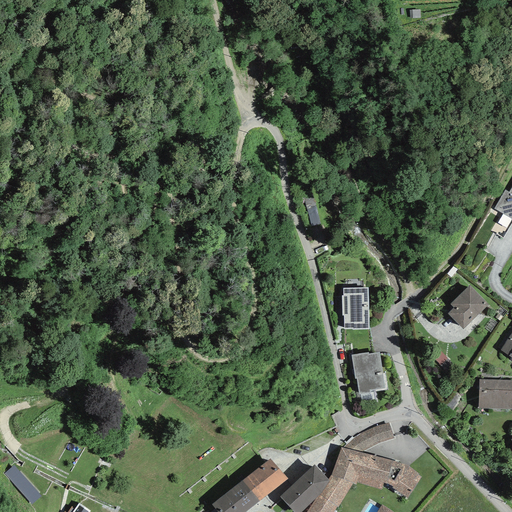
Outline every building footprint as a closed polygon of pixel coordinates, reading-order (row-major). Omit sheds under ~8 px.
[(511,186),(509,192),(504,189),(494,209),(511,218),(511,186)] [(313,199),(305,201),(311,225),(319,223),(313,199)] [(463,329),(488,304),(469,285),(449,304),(453,308),(447,314),(463,329)] [(344,329),(352,329),(352,330),(369,330),(368,287),(351,288),(343,288),(343,296),(341,296),(342,316),(344,316),(344,329)] [(511,357),(511,333),(500,350),(501,351),(511,357)] [(368,352),(351,355),(355,379),(356,379),(359,394),(370,393),(370,390),(385,388),(379,352),(369,353),(368,352)] [(511,380),(479,379),(478,408),(511,409),(511,380)] [(349,442),(343,448),(362,453),(378,443),(394,438),(389,423),(372,428),(357,435),(349,442)] [(343,448),(341,447),(329,480),(319,493),(338,506),(353,483),(356,484),(357,482),(381,490),(384,483),(392,486),(391,488),(408,498),(421,477),(418,475),(419,474),(409,466),(409,465),(362,453),(343,448)] [(270,459),(211,504),(217,511),(244,511),(287,479),(270,459)] [(15,461),(5,471),(33,500),(43,491),(15,461)] [(314,464),(280,497),(293,511),(301,511),(315,500),(319,493),(329,480),(314,464)] [(315,500),(306,511),(334,511),(338,506),(319,493),(315,500)] [(75,495),(66,511),(84,511),(90,503),(75,495)]
